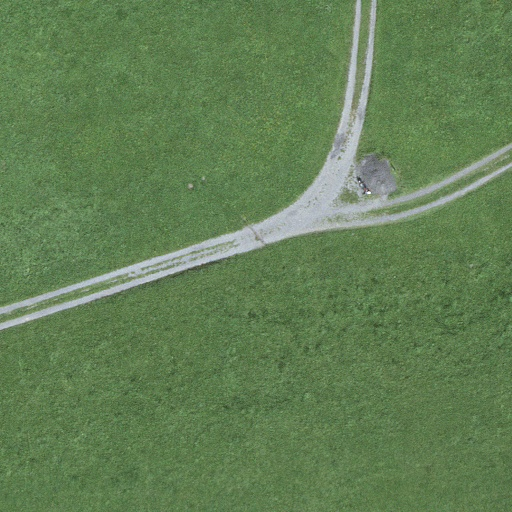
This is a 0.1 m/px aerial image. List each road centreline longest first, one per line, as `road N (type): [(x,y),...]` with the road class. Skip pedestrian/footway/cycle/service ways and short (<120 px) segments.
road 1 (track): [(511,152),(400,210),(295,225),(0,315)]
road 2 (track): [(295,225),(351,142),(360,0)]
